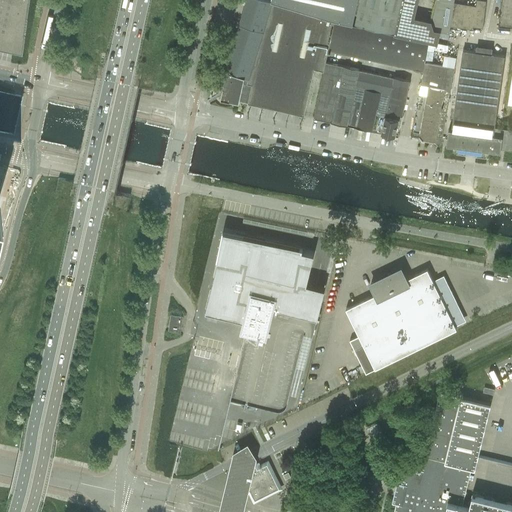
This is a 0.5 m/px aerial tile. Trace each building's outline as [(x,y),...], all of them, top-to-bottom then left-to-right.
[(0,0),(0,49),(22,54),(28,0),(0,0)] [(326,62),(328,51),(335,20),(272,1),(268,0),(246,0),(239,24),(263,31),(248,78),(233,73),(229,84),(242,87),(239,102),(239,101),(303,115),(314,68),(324,71),(326,62)] [(271,0),(272,1),(335,20),(355,25),(359,0),(271,0)] [(359,0),(355,25),(394,33),(400,0),(359,0)] [(400,0),(395,26),(420,31),(422,32),(423,28),(421,20),(421,19),(412,17),(416,0),(400,0)] [(435,0),(430,22),(433,30),(449,33),(450,26),(452,14),(454,2),(453,0),(435,0)] [(330,51),(423,70),(424,61),(428,41),(394,33),(355,25),(335,20),(328,51),(330,51)] [(221,98),(239,102),(242,87),(229,84),(233,73),(248,78),(263,31),(239,24),(221,83),(224,84),(221,98)] [(500,152),(500,148),(502,136),(493,135),(494,127),(504,55),(463,50),(452,129),(449,128),(446,144),(500,152)] [(424,61),(423,70),(420,84),(428,85),(419,139),(435,142),(440,143),(454,67),(424,61)] [(344,66),(326,62),(324,71),(313,118),(331,121),(344,66)] [(359,69),(344,66),(331,121),(374,131),(385,76),(359,70),(359,69)] [(393,78),(385,76),(374,131),(394,135),(396,126),(397,126),(398,125),(397,124),(399,114),(402,115),(409,81),(394,77),(393,78)] [(502,136),(500,148),(509,149),(509,150),(511,150),(511,129),(511,130),(511,132),(503,130),(503,129),(494,127),(493,135),(502,136)] [(225,230),(218,261),(206,309),(228,315),(227,318),(233,320),(234,316),(245,319),(243,326),(247,327),(240,358),(230,397),(277,409),(278,409),(280,409),(281,409),(282,408),(283,408),(284,407),(285,406),(286,406),(286,405),(287,404),(287,403),(288,402),(289,397),(305,331),(313,333),(326,280),(325,280),(324,286),(307,282),(314,252),(225,230)] [(457,328),(433,280),(427,268),(406,279),(401,268),(371,282),(376,293),(346,308),(359,335),(350,339),(366,373),(375,368),(457,328)] [(180,332),(182,316),(170,314),(168,330),(180,332)] [(396,503),(394,511),(511,511),(511,503),(472,494),(469,506),(463,505),(472,468),(475,469),(491,404),(455,395),(440,392),(441,392),(422,471),(405,467),(400,486),(403,486),(402,490),(399,490),(395,494),(394,496),(394,497),(400,498),(398,503),(396,503)] [(248,486),(255,500),(279,488),(267,463),(254,470),(254,471),(251,473),(248,468),(237,473),(243,484),(248,482),(249,485),(248,486)]
